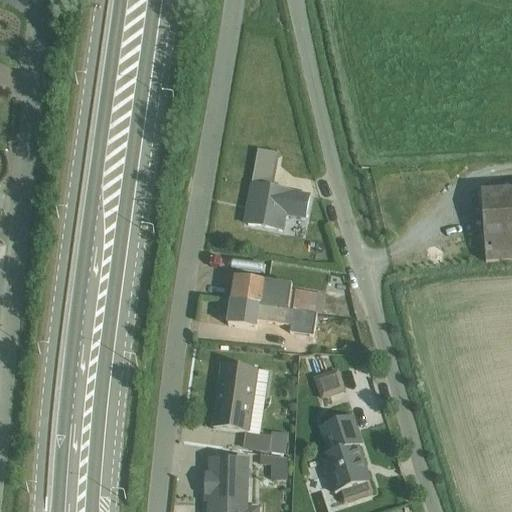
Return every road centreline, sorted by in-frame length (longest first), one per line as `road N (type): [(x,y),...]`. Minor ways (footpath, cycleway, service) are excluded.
road 1 (unclassified): [(286,0),(431,511)]
road 2 (unclassified): [(234,0),(155,511)]
road 3 (primary): [(76,511),(107,206),(138,0)]
road 4 (unclassified): [(0,403),(35,0)]
